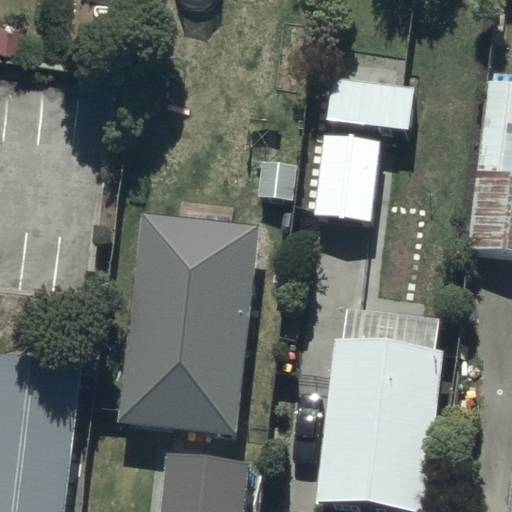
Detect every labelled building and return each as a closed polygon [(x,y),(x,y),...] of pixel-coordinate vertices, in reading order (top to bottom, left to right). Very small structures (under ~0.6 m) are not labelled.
[(426,85),(337,76),(333,120),(329,120),(321,196),(383,202),(390,128),(422,131),(426,85)] [(511,81),(495,80),(477,248),(511,251),(511,81)] [(177,213),(150,210),(126,421),(247,434),(271,226),(234,222),(237,203),(179,197),(177,213)] [(438,511),(452,315),(358,309),(350,308),(348,337),(343,336),(331,508),(386,511),(438,511)] [(0,511),(63,511),(82,364),(0,355),(0,511)] [(254,511),(257,460),(168,455),(165,511),(254,511)]
